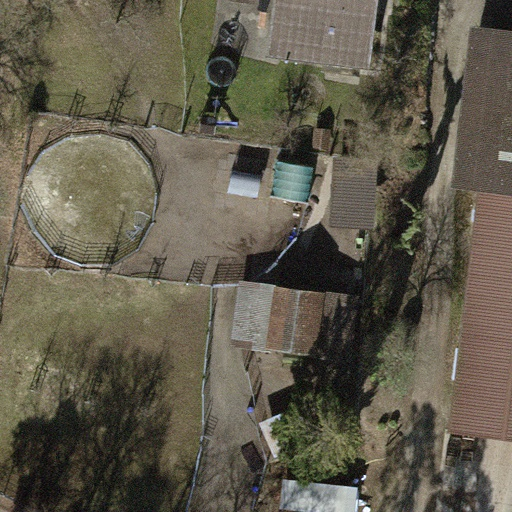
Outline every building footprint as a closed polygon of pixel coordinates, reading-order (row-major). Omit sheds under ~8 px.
[(366,0),(260,0),(256,64),(360,73),(366,0)] [(511,40),(461,34),(442,193),(475,197),(449,421),(511,428),(511,40)] [(340,152),(339,212),(383,213),(384,153),(340,152)] [(354,305),(234,289),(226,349),(346,366),(354,305)] [(291,508),(364,511),(365,480),(292,477),(291,508)]
